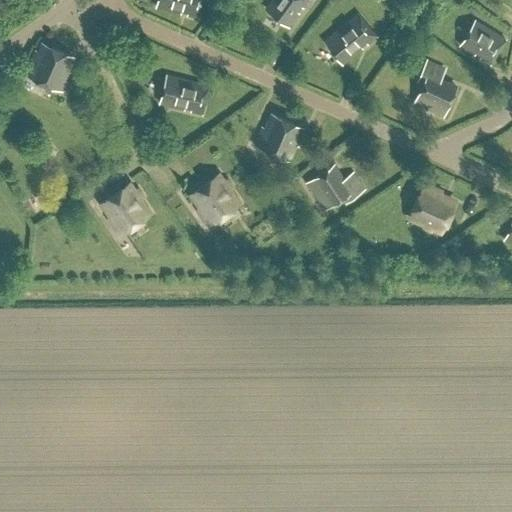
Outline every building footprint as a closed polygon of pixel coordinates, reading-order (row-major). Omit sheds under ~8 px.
[(158,0),(156,8),(180,14),(181,11),(187,13),(187,15),(198,18),(202,0),(158,0)] [(302,6),(306,0),(270,0),(265,7),(289,24),(298,11),(296,10),(300,4),(302,6)] [(364,49),(362,47),(367,43),(369,45),(378,38),(360,15),(326,41),(344,64),(364,49)] [(476,54),(477,52),(482,56),(481,58),(491,63),(506,38),(476,20),(461,46),(476,54)] [(72,55),(43,42),(39,51),(36,49),(32,58),(36,59),(29,75),(57,87),(61,88),(68,72),(65,71),(72,55)] [(443,112),(456,86),(439,78),(444,68),(426,60),(417,80),(423,82),(417,94),(431,100),(428,105),(443,112)] [(200,112),(207,84),(167,74),(159,102),(183,108),(183,105),(190,107),(189,110),(200,112)] [(298,134),(301,126),(273,113),(266,128),(262,127),(255,143),(287,158),(294,142),(297,144),(301,135),(298,134)] [(343,178),(333,163),(308,180),(318,194),(323,190),(331,202),(342,195),(345,200),(363,188),(352,172),(343,178)] [(222,181),(217,174),(192,192),(201,206),(199,208),(209,222),(237,202),(227,188),(230,186),(225,179),(222,181)] [(133,190),(128,183),(102,201),(112,215),(109,217),(119,231),(122,230),(148,212),(138,198),(141,196),(136,188),(133,190)] [(441,229),(454,201),(439,194),(440,190),(424,183),(422,186),(409,215),(424,222),(423,225),(431,229),(433,225),(441,229)] [(511,216),(502,238),(511,242),(511,216)]
